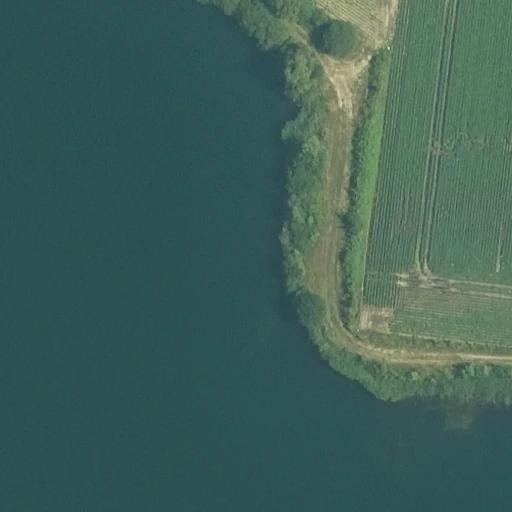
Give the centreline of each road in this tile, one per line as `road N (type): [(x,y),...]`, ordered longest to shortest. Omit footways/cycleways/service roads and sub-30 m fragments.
road 1 (track): [(350,73),(322,267),(351,342),(425,378),(475,363),(511,368)]
road 2 (track): [(384,0),(380,35),(350,73),(257,0)]
